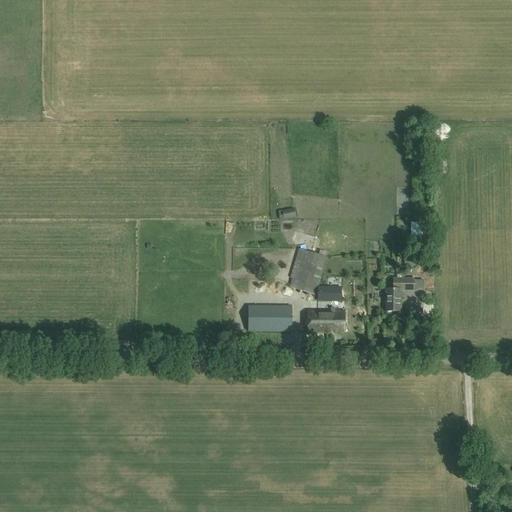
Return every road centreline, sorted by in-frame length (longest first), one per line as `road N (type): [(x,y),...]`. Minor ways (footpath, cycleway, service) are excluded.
road 1 (unclassified): [(511,359),(0,358)]
road 2 (track): [(476,511),(469,359)]
